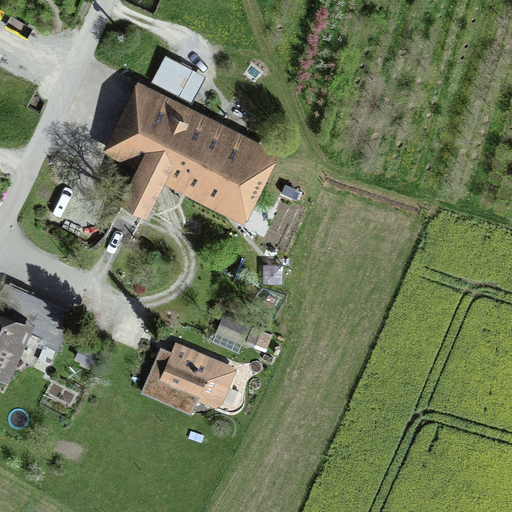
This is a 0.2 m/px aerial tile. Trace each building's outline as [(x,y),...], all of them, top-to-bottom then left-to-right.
[(192,70),(166,56),(152,81),(179,95),(192,70)] [(141,98),(118,144),(145,158),(110,227),(131,238),(167,169),(237,205),(261,160),(141,98)] [(0,292),(0,318),(20,327),(43,337),(41,342),(58,349),(74,316),(4,285),(0,292)] [(249,326),(223,315),(216,331),(242,342),(249,326)] [(20,327),(0,318),(0,369),(1,370),(20,327)] [(212,360),(176,344),(170,358),(159,353),(142,391),(172,404),(180,385),(198,393),(199,392),(216,399),(227,373),(210,365),(212,360)]
